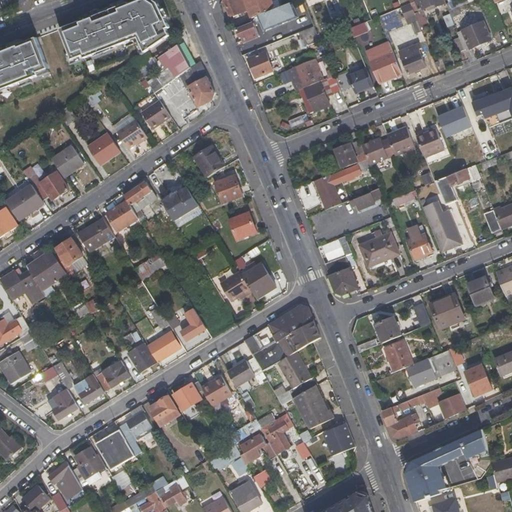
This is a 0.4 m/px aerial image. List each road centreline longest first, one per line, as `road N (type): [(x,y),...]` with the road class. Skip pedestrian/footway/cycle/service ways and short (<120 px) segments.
road 1 (residential): [(315,286),(59,448)]
road 2 (residential): [(237,102),(0,265)]
road 3 (residential): [(263,160),(511,56)]
road 4 (residential): [(328,320),(511,245)]
road 5 (tertiary): [(328,320),(384,463)]
road 6 (residential): [(384,463),(511,404)]
road 7 (tertiary): [(263,160),(315,286)]
